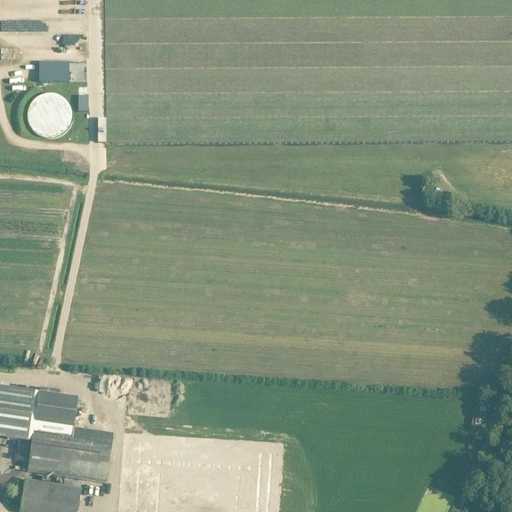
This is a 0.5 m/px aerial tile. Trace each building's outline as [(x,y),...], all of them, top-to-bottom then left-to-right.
[(69,83),(69,63),(39,63),(39,83),(69,83)] [(78,113),(88,113),(88,97),(78,97),(78,113)] [(446,206),(452,193),(426,182),(420,195),(446,206)] [(496,356),(457,355),(457,365),(496,366),(496,356)] [(130,366),(128,406),(142,407),(143,395),(149,395),(149,388),(144,388),(145,383),(140,382),(141,366),(130,366)] [(303,377),(301,387),(312,390),(315,380),(303,377)] [(377,393),(377,384),(367,384),(367,393),(377,393)] [(0,387),(0,438),(31,443),(27,473),(106,485),(113,435),(73,429),(77,399),(59,396),(60,391),(40,388),(39,393),(0,387)] [(472,428),(486,430),(491,402),(477,400),(472,428)] [(139,461),(136,511),(135,511),(267,511),(271,454),(260,453),(259,469),(139,461)] [(287,468),(286,479),(294,479),(295,468),(287,468)] [(62,486),(63,485),(64,483),(64,482),(64,481),(63,480),(62,479),(61,478),(59,478),(58,479),(57,480),(56,481),(56,482),(56,484),(57,485),(58,486),(59,486),(60,486),(62,486)] [(22,502),(20,511),(77,511),(81,491),(80,491),(81,484),(65,481),(64,488),(26,481),(24,493),(19,492),(18,501),(22,502)]
